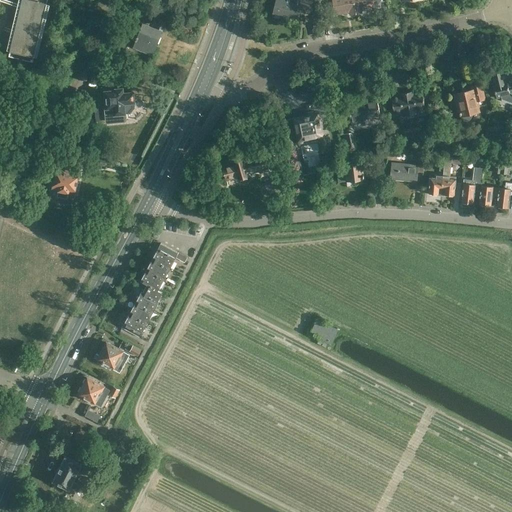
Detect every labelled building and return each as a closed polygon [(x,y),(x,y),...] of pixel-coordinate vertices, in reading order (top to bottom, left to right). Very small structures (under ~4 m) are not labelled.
[(47,4),(42,3),(38,2),(35,1),(30,0),(22,0),(20,9),(44,14),(47,4)] [(276,0),(274,12),(297,17),(299,11),(313,11),(312,0),(304,0),(301,0),(300,0),(276,0)] [(332,0),(335,14),(346,12),(346,11),(350,10),(350,14),(361,12),(361,10),(366,9),(365,6),(372,4),(373,8),(380,7),(378,0),(332,0)] [(44,14),(20,9),(17,19),(41,25),(44,14)] [(152,43),(156,45),(166,20),(160,18),(155,29),(143,24),(134,46),(149,52),(152,43)] [(41,25),(17,19),(15,30),(39,36),(41,25)] [(39,36),(15,30),(12,40),(36,46),(39,36)] [(36,46),(12,40),(10,51),(14,52),(18,53),(22,54),(26,55),(31,56),(34,57),(36,46)] [(502,100),(511,103),(511,87),(508,88),(507,81),(506,81),(503,71),(491,74),(494,84),(493,84),(496,98),(501,97),(502,100)] [(466,91),(456,93),(458,104),(457,105),(458,111),(460,110),(461,116),(471,114),(470,113),(479,111),(477,106),(479,106),(478,101),(484,99),(481,84),(465,87),(466,91)] [(126,112),(131,112),(133,107),(133,101),(134,101),(133,92),(127,92),(126,88),(123,88),(122,87),(115,88),(115,90),(105,91),(106,107),(104,107),(104,114),(114,113),(114,114),(126,113),(126,112)] [(419,115),(428,113),(427,106),(425,107),(422,91),(415,92),(414,90),(406,92),(407,94),(391,96),(394,114),(402,112),(403,116),(416,114),(416,113),(418,113),(419,115)] [(380,116),(376,96),(363,99),(364,101),(348,105),(352,122),(380,116)] [(318,113),(294,118),(300,144),(320,140),(322,151),(330,150),(326,130),(322,131),(318,113)] [(423,172),(425,154),(419,154),(418,164),(417,164),(417,165),(392,163),(390,178),(416,180),(417,171),(423,172)] [(266,168),(263,156),(244,161),(244,158),(234,161),(234,164),(223,167),(226,179),(238,176),(239,179),(248,176),(248,173),(266,168)] [(443,172),(443,175),(441,194),(446,195),(446,196),(452,197),(452,195),(454,195),(454,189),(455,189),(456,179),(449,179),(450,175),(451,162),(463,163),(463,158),(445,156),(444,165),(443,172)] [(475,190),(480,191),(481,185),(484,161),(479,161),(478,167),(473,167),(472,174),(475,174),(474,181),(472,180),(471,184),(464,183),(462,201),(464,203),(467,203),(468,201),(473,202),(475,190)] [(338,165),(339,181),(353,180),(354,183),(364,181),(363,170),(365,169),(364,162),(345,165),(338,165)] [(68,191),(75,193),(79,172),(49,165),(47,172),(55,174),(52,188),(58,189),(57,196),(67,199),(68,191)] [(500,174),(507,175),(508,166),(501,165),(500,174)] [(37,166),(35,175),(42,176),(44,168),(37,166)] [(436,194),(441,194),(443,175),(437,174),(436,178),(429,177),(429,186),(428,193),(430,193),(430,195),(436,195),(436,194)] [(499,188),(498,194),(497,205),(498,205),(499,207),(503,207),(504,206),(509,207),(511,189),(511,181),(506,181),(505,188),(499,187),(499,188)] [(481,185),(480,191),(481,191),(479,203),(480,203),(481,205),(485,205),(486,204),(491,204),(492,196),(493,196),(493,197),(496,197),(497,194),(498,194),(499,188),(493,187),(493,186),(482,185),(481,185)] [(178,253),(161,243),(140,280),(147,283),(143,291),(142,290),(121,328),(139,337),(159,300),(158,299),(163,292),(158,289),(176,257),(185,262),(187,258),(178,253)] [(319,339),(317,343),(326,347),(328,343),(331,344),(339,329),(317,318),(312,328),(311,327),(309,331),(310,332),(309,334),(319,339)] [(98,358),(114,367),(119,358),(125,361),(129,354),(107,342),(98,358)] [(141,349),(133,345),(130,351),(137,355),(141,349)] [(87,377),(78,394),(95,403),(100,394),(106,397),(109,390),(104,387),(104,386),(87,377)] [(115,397),(119,389),(114,386),(109,394),(115,397)] [(65,456),(53,480),(70,489),(82,464),(65,456)] [(75,511),(79,505),(65,498),(60,507),(70,511),(75,511)]
